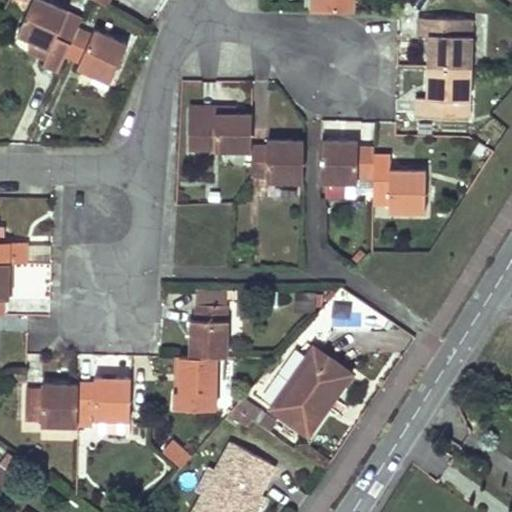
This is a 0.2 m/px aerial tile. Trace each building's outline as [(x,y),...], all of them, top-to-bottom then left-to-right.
[(44,65),(58,72),(65,56),(78,27),(82,18),(42,0),(33,0),(18,35),(33,42),(50,50),(47,58),(44,65)] [(311,0),(311,11),(354,11),(353,0),(311,0)] [(428,64),(428,67),(470,68),(471,20),(419,19),(418,35),(428,36),(428,64)] [(78,27),(65,56),(81,63),(78,68),(110,83),(127,45),(95,30),(93,34),(78,27)] [(30,50),(47,58),(50,50),(33,42),(30,50)] [(470,68),(428,67),(428,72),(427,98),(416,98),(416,116),(469,117),(470,68)] [(189,107),(189,119),(215,119),(215,113),(231,114),(231,108),(189,107)] [(214,151),(251,151),(251,146),(251,114),(231,114),(215,113),(215,119),(189,119),(188,149),(196,150),(213,149),(214,151)] [(302,181),(303,141),(290,141),(267,141),(267,146),(251,146),(251,151),(251,176),(266,176),(266,181),(302,181)] [(357,142),(321,142),(320,182),(357,182),(357,178),(372,178),(373,155),(373,147),(357,147),(357,142)] [(250,165),(250,152),(220,152),(220,165),(250,165)] [(425,212),(425,172),(389,171),(390,155),(373,155),(372,178),(373,204),(388,205),(389,212),(425,212)] [(0,262),(11,263),(27,263),(27,245),(0,243),(0,262)] [(51,246),(27,245),(27,263),(51,263),(51,246)] [(0,315),(4,315),(5,299),(10,299),(11,263),(0,262),(0,315)] [(165,293),(165,317),(195,317),(194,292),(165,293)] [(196,293),(196,305),(227,305),(227,293),(196,293)] [(315,293),(297,293),(297,309),(316,309),(315,293)] [(190,320),(189,357),(218,357),(227,357),(227,322),(226,319),(227,305),(196,305),(195,320),(190,320)] [(272,407),(309,433),(350,374),(313,349),(272,407)] [(189,357),(181,357),(180,391),(174,392),(173,408),(215,409),(215,395),(217,392),(218,372),(218,357),(189,357)] [(83,383),(79,383),(78,385),(78,426),(94,426),(93,434),(130,435),(130,421),(131,379),(95,379),(95,383),(83,383)] [(78,426),(78,385),(71,385),(42,384),(42,389),(27,388),(26,420),(41,421),(41,426),(78,426)] [(172,442),(164,452),(182,468),(190,458),(172,442)] [(195,511),(247,511),(257,494),(271,466),(231,445),(216,472),(204,495),(195,511)] [(197,491),(204,495),(216,472),(209,469),(197,491)] [(257,494),(247,511),(255,511),(263,498),(257,494)]
